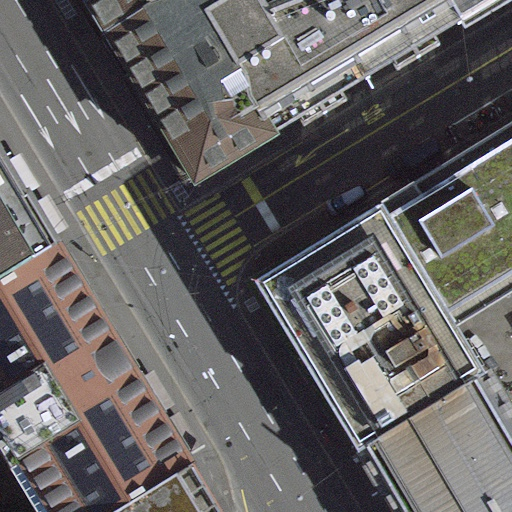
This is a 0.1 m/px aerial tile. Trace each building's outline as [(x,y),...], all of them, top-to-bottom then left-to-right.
[(67,0),(87,32),(156,0),(67,0)] [(171,0),(156,0),(87,32),(189,188),(260,146),(217,61),(205,64),(178,12),(171,0)] [(209,0),(178,12),(205,64),(217,61),(260,146),(500,0),(209,0)] [(511,298),(511,127),(374,209),(453,335),(511,298)] [(0,280),(51,251),(0,164),(0,280)] [(374,209),(237,296),(338,457),(477,373),(453,335),(374,209)] [(0,445),(39,511),(125,511),(185,476),(51,251),(0,280),(0,445)] [(338,457),(371,511),(511,511),(511,430),(477,373),(338,457)] [(206,511),(194,491),(185,476),(125,511),(206,511)]
